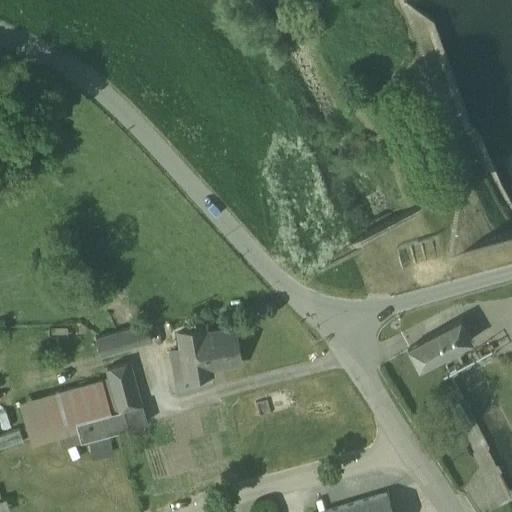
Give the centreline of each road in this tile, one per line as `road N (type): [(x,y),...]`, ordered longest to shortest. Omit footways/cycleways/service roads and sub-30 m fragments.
road 1 (unclassified): [(0,24),(104,84),(328,318)]
road 2 (residential): [(410,445),(193,511)]
road 3 (unclassified): [(328,318),(511,271)]
road 4 (residential): [(328,318),(410,445)]
